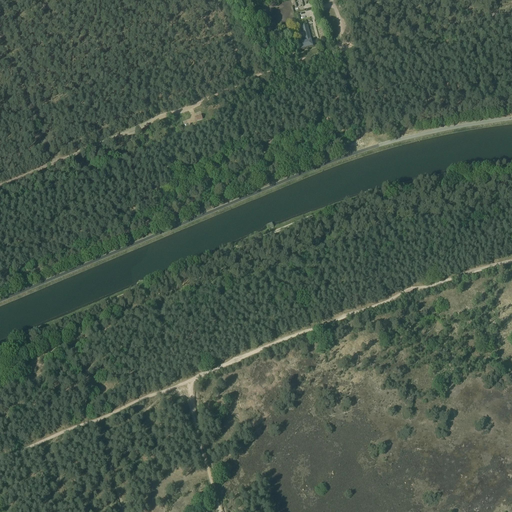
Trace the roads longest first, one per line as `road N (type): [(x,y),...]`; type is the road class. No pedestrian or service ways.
road 1 (track): [(0,347),(311,219),(399,189),(511,167)]
road 2 (track): [(0,186),(342,50)]
road 3 (track): [(511,263),(343,317),(184,384)]
road 4 (track): [(258,78),(228,76),(0,175)]
road 5 (track): [(161,391),(0,459)]
road 6 (track): [(511,15),(342,50)]
road 7 (track): [(221,511),(184,384)]
